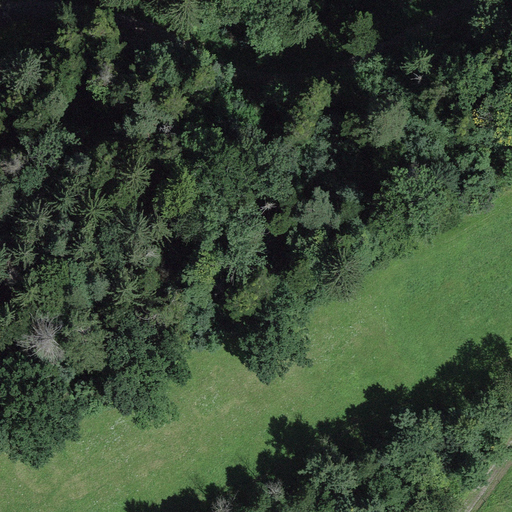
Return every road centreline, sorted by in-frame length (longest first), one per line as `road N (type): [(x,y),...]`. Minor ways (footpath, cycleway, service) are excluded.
road 1 (track): [(0,16),(49,4),(133,21),(245,74),(328,68),(462,0)]
road 2 (track): [(511,363),(203,511)]
